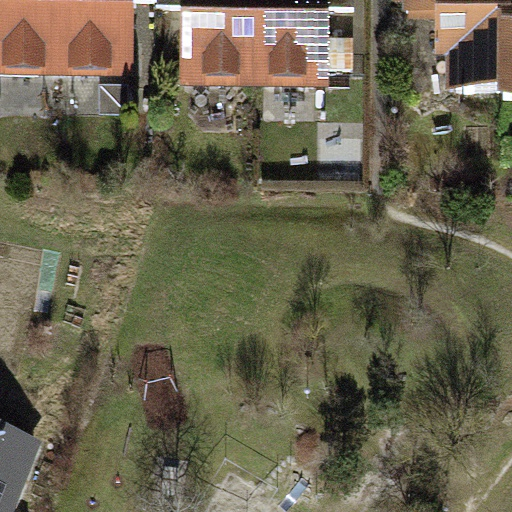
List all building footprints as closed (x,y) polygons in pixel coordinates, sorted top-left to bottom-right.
[(133,0),(0,0),(0,81),(132,83),(133,0)] [(325,0),(188,0),(188,80),(325,81),(325,0)] [(354,0),(331,0),(330,22),(353,23),(354,0)] [(431,0),(398,0),(398,23),(431,24),(431,0)] [(511,0),(445,0),(441,109),(511,112),(511,0)] [(0,430),(0,511),(20,511),(45,448),(0,430)]
